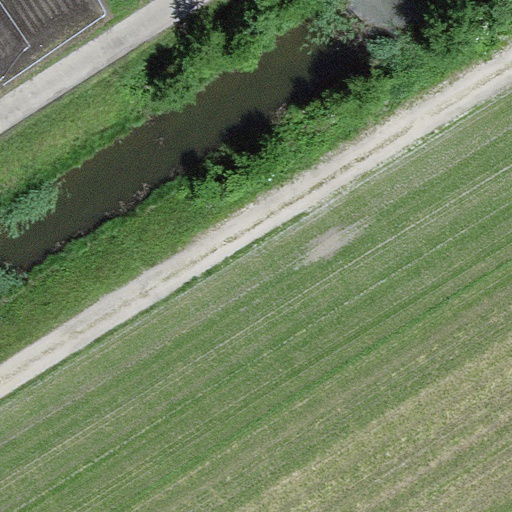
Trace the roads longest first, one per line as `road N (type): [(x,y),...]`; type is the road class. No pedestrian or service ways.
road 1 (track): [(0,382),(511,64)]
road 2 (track): [(145,0),(0,93)]
